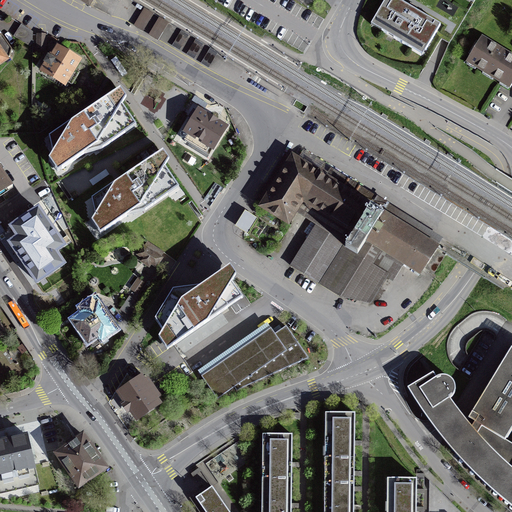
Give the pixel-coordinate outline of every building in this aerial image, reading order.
[(434,25),(394,0),(382,0),(370,19),(419,50),(434,25)] [(33,31),(19,25),(13,36),(31,47),(33,31)] [(180,44),(188,34),(183,29),(174,39),(180,44)] [(46,35),(38,35),(37,48),(45,48),(46,35)] [(195,55),(204,43),(196,37),(187,50),(195,55)] [(511,87),(511,56),(482,39),(466,66),(509,92),(511,87)] [(63,91),(80,64),(54,48),(37,75),(63,91)] [(96,87),(88,82),(84,88),(93,93),(96,87)] [(55,182),(134,129),(121,110),(126,101),(120,95),(48,142),(51,157),(45,166),(55,182)] [(180,136),(211,155),(227,129),(196,110),(180,136)] [(169,163),(164,155),(92,200),(96,220),(91,226),(99,241),(177,192),(164,173),(169,163)] [(437,248),(290,157),(256,211),(288,230),(295,218),(314,229),(289,270),(318,288),(340,253),(353,260),(361,246),(380,257),(417,280),(425,268),(436,250),(437,248)] [(0,168),(0,195),(1,195),(5,202),(17,193),(0,168)] [(52,251),(26,214),(0,232),(26,269),(52,251)] [(234,230),(247,238),(257,223),(244,215),(234,230)] [(140,264),(149,269),(151,266),(157,270),(162,261),(158,258),(162,251),(148,243),(145,248),(143,246),(136,257),(143,261),(140,264)] [(340,253),(318,288),(340,300),(373,307),(389,278),(373,268),(380,257),(361,246),(353,260),(340,253)] [(436,250),(425,268),(434,274),(445,256),(436,250)] [(236,268),(230,257),(197,280),(176,284),(157,315),(163,321),(158,331),(167,342),(243,292),(232,275),(236,268)] [(79,314),(69,322),(85,346),(95,339),(99,345),(118,332),(96,300),(92,302),(90,298),(75,308),(79,314)] [(217,401),(234,390),(238,393),(307,360),(286,329),(275,337),(269,330),(201,379),(217,401)] [(26,351),(22,345),(17,348),(22,354),(26,351)] [(511,425),(511,347),(511,348),(467,421),(443,439),(458,457),(473,472),(488,487),(511,449),(511,445),(503,439),(511,425)] [(436,430),(443,439),(467,421),(459,411),(450,399),(452,397),(454,394),(455,391),(456,388),(455,385),(454,382),(452,380),(449,378),(446,376),(443,376),(439,376),(436,378),(433,373),(408,388),(423,412),(436,430)] [(120,403),(117,405),(124,416),(128,414),(135,424),(161,406),(140,376),(114,394),(120,403)] [(329,451),(354,452),(355,413),(330,413),(329,451)] [(28,429),(0,435),(0,472),(37,465),(28,429)] [(55,449),(79,482),(106,464),(83,430),(55,449)] [(267,435),(266,478),(292,478),(292,435),(267,435)] [(511,449),(488,487),(511,506),(511,449)] [(329,482),(354,483),(354,452),(329,451),(329,482)] [(266,478),(266,511),(291,511),(292,478),(266,478)] [(391,505),(416,505),(416,478),(390,479),(391,505)] [(354,483),(329,482),(329,499),(354,500),(354,483)] [(226,511),(210,488),(194,500),(202,511),(226,511)] [(353,511),(354,500),(329,499),(328,511),(353,511)]
